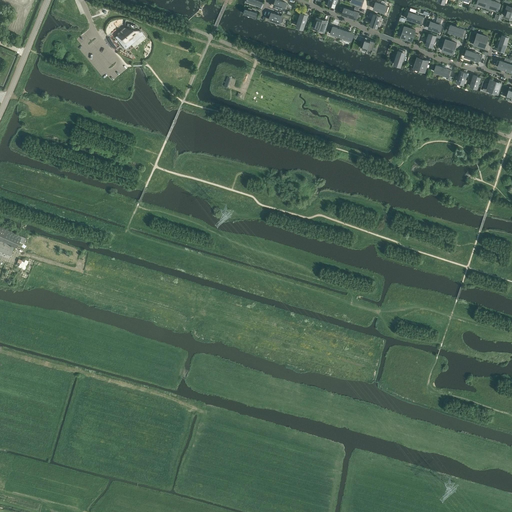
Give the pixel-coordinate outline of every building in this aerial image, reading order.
[(286,3),(278,0),(275,0),(274,6),(284,9),(284,8),(287,9),(288,4),(286,3)] [(334,8),(336,2),(337,3),(337,0),(329,0),(330,0),(328,6),(334,8)] [(490,0),(489,0),(487,6),(491,8),(491,10),(495,12),(496,9),(497,9),(497,8),(499,9),(501,4),(499,4),(499,3),(490,0)] [(373,2),(371,6),(374,7),(374,9),(384,12),(384,11),(386,12),(388,7),(386,6),(386,5),(376,2),(375,3),(373,2)] [(257,12),(252,11),(252,9),(248,7),(248,9),(245,8),(243,13),(256,17),(257,12)] [(360,13),(354,11),(354,10),(351,8),(350,9),(345,7),(342,14),(348,16),(348,17),(351,18),(352,17),(358,19),(360,13)] [(306,19),(308,13),(302,11),(300,17),(299,16),(297,20),(299,20),(297,26),(303,28),(305,22),(306,23),(307,19),(306,19)] [(415,13),(415,14),(409,12),(407,18),(413,20),(412,21),(416,23),(416,21),(423,24),(425,17),(418,15),(419,14),(415,13)] [(272,13),(269,19),(280,22),(280,21),(282,22),(284,18),(289,19),(290,16),(283,13),(282,16),(272,13)] [(374,14),(370,24),(377,27),(377,26),(380,27),(381,22),(379,21),(380,16),(374,14)] [(317,17),(314,27),(324,31),(325,27),(326,23),(328,20),(322,18),(322,19),(317,17)] [(427,20),(425,26),(429,27),(429,28),(439,31),(439,30),(442,31),(443,26),(441,26),(441,25),(440,25),(441,22),(436,21),(435,23),(431,21),(427,20)] [(119,34),(116,37),(125,49),(143,34),(141,31),(135,30),(136,25),(128,24),(127,28),(124,28),(118,33),(119,34)] [(457,26),(456,27),(450,25),(448,31),(454,33),(454,34),(457,35),(458,34),(464,36),(466,30),(460,28),(460,27),(457,26)] [(405,26),(401,37),(411,40),(413,35),(414,36),(416,30),(405,26)] [(333,27),(331,33),(341,36),(343,30),(333,27)] [(350,39),(351,40),(353,33),(343,30),(341,36),(345,38),(344,40),(349,42),(350,39)] [(487,37),(477,33),(474,44),(485,47),(487,42),(486,41),(487,37)] [(432,46),(435,36),(429,34),(426,44),(432,46)] [(506,43),(508,38),(502,36),(500,41),(499,41),(498,44),(499,45),(497,51),(503,53),(505,47),(506,47),(507,44),(506,43)] [(113,44),(111,41),(109,37),(108,38),(107,38),(109,42),(112,45),(114,48),(116,47),(113,44)] [(370,54),(371,54),(375,41),(368,39),(369,38),(365,37),(362,48),(371,51),(370,54)] [(457,43),(446,39),(442,50),(452,53),(454,48),(455,49),(457,43)] [(400,66),(402,60),(403,60),(404,57),(403,57),(405,51),(399,49),(397,54),(396,54),(395,58),(396,58),(394,64),(400,66)] [(464,56),(470,58),(470,59),(473,60),(474,59),(480,61),(482,55),(476,53),(476,52),(473,51),(472,52),(467,50),(465,56),(464,56)] [(414,67),(415,68),(414,70),(418,71),(419,69),(424,71),(428,60),(422,58),(422,59),(417,57),(414,67)] [(497,61),(496,65),(498,66),(498,67),(508,70),(510,64),(511,61),(507,59),(506,62),(500,60),(500,61),(497,61)] [(440,73),(440,74),(443,76),(444,75),(450,77),(452,70),(446,68),(446,67),(442,66),(442,67),(436,65),(434,71),(440,73)] [(463,83),(467,73),(460,71),(457,81),(463,83)] [(470,85),(477,88),(480,77),(474,75),(470,85)] [(487,89),(498,93),(501,82),(495,80),(495,81),(490,79),(487,89)] [(0,226),(0,239),(0,240),(11,245),(17,247),(20,240),(24,242),(26,238),(0,226)] [(0,255),(5,257),(11,245),(0,240),(0,239),(0,255)]
